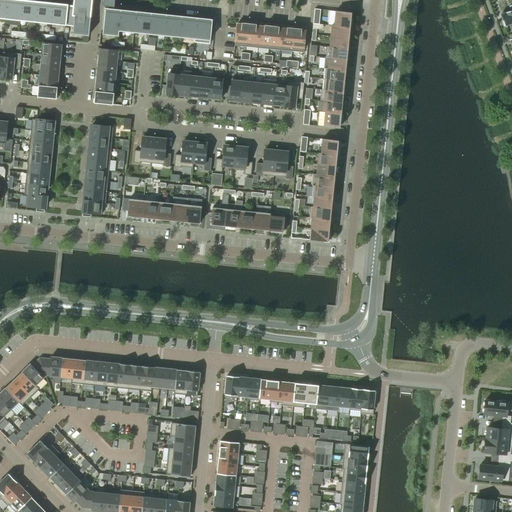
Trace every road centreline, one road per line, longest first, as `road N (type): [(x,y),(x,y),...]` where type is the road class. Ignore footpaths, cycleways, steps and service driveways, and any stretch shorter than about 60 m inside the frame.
road 1 (residential): [(349,265),(0,227)]
road 2 (tertiary): [(400,0),(372,267)]
road 3 (residential): [(0,374),(41,340),(212,359)]
road 4 (tertiary): [(0,322),(41,304),(215,321)]
road 5 (residential): [(143,114),(144,101),(291,117),(290,128)]
road 6 (residential): [(143,114),(141,124),(288,141),(290,128)]
road 7 (residential): [(306,1),(305,19),(171,5)]
road 8 (residential): [(212,359),(197,511)]
road 9 (tertiary): [(221,322),(270,337),(355,341)]
road 10 (residential): [(362,136),(349,265)]
road 11 (residential): [(375,8),(362,136)]
road 12 (tertiary): [(347,329),(221,322)]
